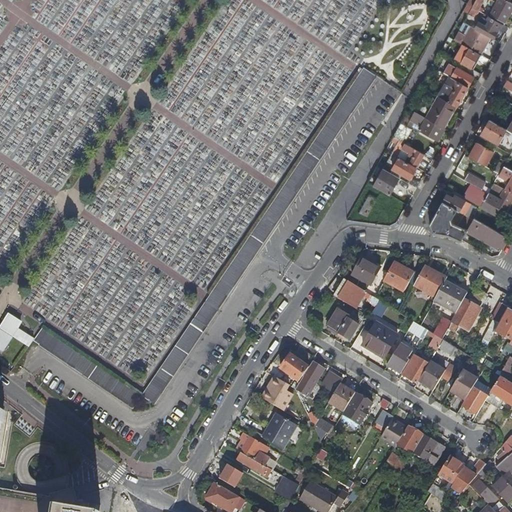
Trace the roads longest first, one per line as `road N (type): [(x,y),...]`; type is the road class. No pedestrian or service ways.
road 1 (residential): [(283,320),(479,441)]
road 2 (residential): [(511,45),(400,241)]
road 3 (residential): [(283,320),(185,477)]
road 4 (residential): [(0,379),(146,486)]
road 5 (residential): [(400,241),(341,239),(283,320)]
